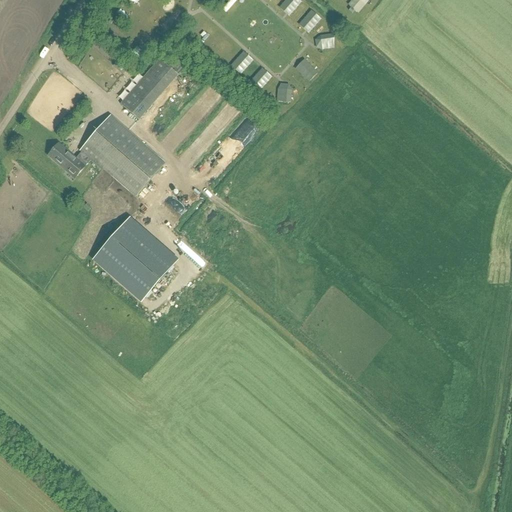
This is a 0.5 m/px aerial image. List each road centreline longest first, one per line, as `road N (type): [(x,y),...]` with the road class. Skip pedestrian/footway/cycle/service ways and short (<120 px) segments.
road 1 (unknown): [(51,51),(170,153),(174,166),(157,210),(189,261)]
road 2 (unclassified): [(0,130),(85,0)]
